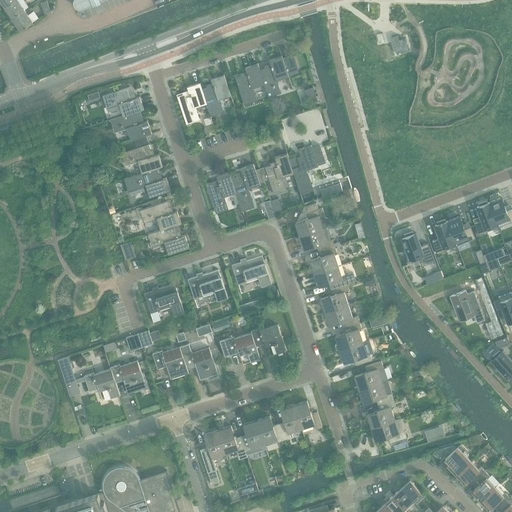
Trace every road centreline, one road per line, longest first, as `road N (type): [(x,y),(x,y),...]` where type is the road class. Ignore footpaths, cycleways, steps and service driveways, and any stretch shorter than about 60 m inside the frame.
road 1 (unclassified): [(329,0),(334,51),(382,223)]
road 2 (unclassified): [(382,223),(408,288),(511,401)]
road 3 (residential): [(212,250),(261,233),(274,239),(318,371)]
road 4 (residential): [(0,476),(174,419)]
road 5 (residential): [(469,511),(425,464),(353,486),(351,511)]
road 6 (tertiary): [(148,54),(298,0)]
road 7 (residential): [(174,419),(318,371)]
road 8 (residential): [(136,326),(121,281),(212,250)]
road 9 (residential): [(511,174),(382,223)]
road 10 (residential): [(280,35),(155,74)]
road 11 (tertiary): [(263,0),(144,44)]
road 12 (residential): [(184,163),(303,124)]
